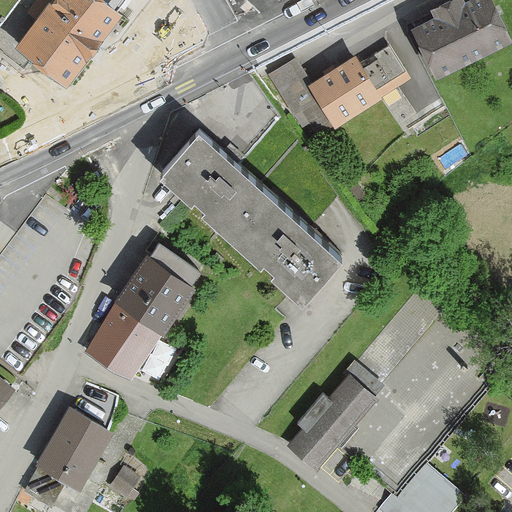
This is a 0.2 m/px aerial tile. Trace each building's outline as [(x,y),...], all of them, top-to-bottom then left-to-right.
[(38,59),(83,0),(35,0),(31,6),(41,13),(18,44),(38,59)] [(120,0),(83,0),(38,59),(61,77),(120,0)] [(426,7),(405,18),(428,66),(504,29),(490,0),(422,0),(423,0),(426,7)] [(293,56),(269,72),(295,112),(301,108),(316,131),(378,91),(386,103),(402,93),(390,76),(403,67),(386,40),(354,60),(347,50),(307,76),(293,56)] [(184,118),(148,161),(182,189),(298,285),(307,292),(342,248),(315,226),(241,165),(184,118)] [(282,118),(241,165),(315,226),(336,200),(282,118)] [(298,285),(182,189),(157,220),(273,315),(298,285)] [(511,212),(484,245),(511,268),(511,212)] [(152,238),(84,347),(125,373),(193,264),(152,238)] [(359,364),(385,385),(443,315),(472,340),(489,354),(511,329),(438,268),(359,364)] [(379,507),(385,511),(451,511),(467,492),(425,458),(502,365),(489,354),(472,340),(370,464),(397,486),(379,507)] [(298,425),(284,442),(316,468),(385,385),(359,364),(350,356),(339,369),(344,373),(323,397),(317,392),(293,421),(298,425)] [(0,377),(0,415),(19,394),(0,377)] [(124,436),(75,411),(32,495),(60,510),(72,488),(92,498),(124,436)] [(136,489),(124,483),(113,502),(124,509),(136,489)]
